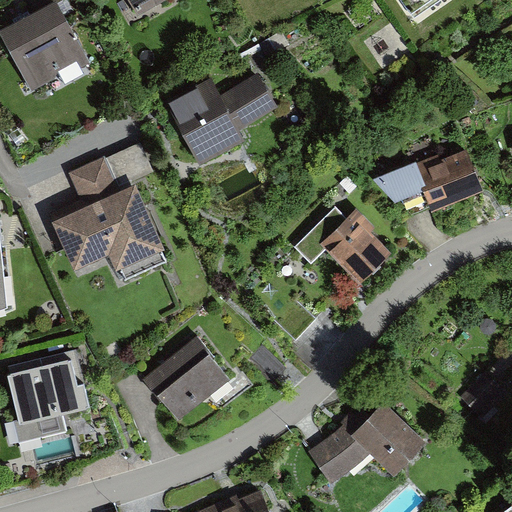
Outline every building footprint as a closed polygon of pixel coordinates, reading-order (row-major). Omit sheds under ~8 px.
[(91,61),(59,0),(51,0),(0,27),(33,89),(55,78),(58,69),(78,59),(81,66),(91,61)] [(130,0),(138,13),(162,0),(130,0)] [(215,79),(171,103),(204,165),(249,141),(242,130),(280,110),(261,73),(223,93),(215,79)] [(433,207),(485,186),(468,145),(441,157),(439,152),(414,162),(433,207)] [(140,192),(61,226),(78,266),(109,252),(124,284),(171,263),(140,192)] [(337,209),(302,243),(319,260),(327,252),(361,286),(394,254),(373,233),(377,229),(357,209),(347,219),(337,209)] [(0,211),(0,303),(11,302),(0,211)] [(203,338),(148,379),(178,419),(233,379),(203,338)] [(80,360),(11,372),(21,426),(90,413),(80,360)] [(509,396),(489,376),(463,401),(482,421),(509,396)] [(363,411),(314,451),(331,482),(372,455),(392,475),(425,441),(385,405),(371,417),(363,411)] [(224,500),(192,511),(272,511),(264,492),(227,506),(224,500)]
